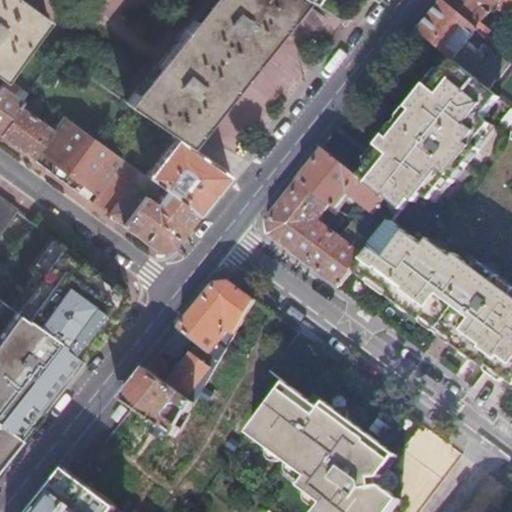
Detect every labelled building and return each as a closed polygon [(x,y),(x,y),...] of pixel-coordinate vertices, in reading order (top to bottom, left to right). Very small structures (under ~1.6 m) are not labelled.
[(0,0),(0,77),(2,79),(5,74),(6,75),(46,17),(22,0),(0,0)] [(204,0),(179,32),(124,101),(168,131),(186,144),(300,0),(204,0)] [(500,0),(441,0),(430,15),(417,31),(449,56),(450,57),(455,61),(467,70),(491,89),(511,60),(511,55),(509,53),(505,58),(495,51),(482,68),(459,51),(500,0)] [(502,97),(491,89),(467,70),(455,61),(432,90),(427,86),(418,97),(386,138),(379,147),(383,150),(362,177),(388,198),(403,210),(401,212),(404,215),(413,203),(416,205),(424,196),(432,201),(433,200),(436,202),(440,201),(493,134),(492,130),(490,128),(491,126),(484,120),(502,97)] [(5,82),(2,79),(0,81),(0,127),(17,103),(19,100),(11,94),(16,86),(7,79),(5,82)] [(251,124),(247,122),(257,98),(232,87),(210,137),(240,150),(251,124)] [(0,134),(11,143),(31,157),(51,128),(18,104),(17,103),(0,127),(0,134)] [(51,128),(31,157),(57,177),(88,199),(110,170),(112,169),(120,158),(61,115),(56,122),(51,128)] [(162,186),(196,211),(211,193),(227,172),(186,144),(168,131),(164,136),(170,140),(143,172),(162,186)] [(357,173),(324,147),(320,152),(298,180),(331,204),(334,207),(336,208),(348,192),(376,215),(388,198),(362,177),(358,174),(357,173)] [(142,174),(120,158),(112,169),(110,170),(88,199),(124,226),(154,248),(169,245),(196,211),(162,186),(143,172),(142,174)] [(331,204),(298,180),(292,187),(266,220),(267,227),(268,234),(341,288),(355,270),(367,254),(320,219),(331,204)] [(0,195),(0,233),(17,208),(0,195)] [(339,227),(347,216),(336,208),(334,207),(331,211),(335,214),(330,220),(339,227)] [(511,284),(486,265),(481,271),(459,255),(457,258),(431,239),(426,246),(394,221),(379,240),(367,254),(355,270),(372,283),(374,279),(391,292),(389,295),(427,324),(430,320),(461,344),(458,347),(495,374),(497,371),(511,381),(511,284)] [(41,261),(56,241),(50,236),(26,268),(38,277),(46,265),(41,261)] [(80,358),(127,301),(125,290),(96,269),(88,264),(56,241),(41,261),(46,265),(38,277),(26,292),(14,309),(15,310),(24,316),(24,315),(59,341),(59,342),(80,358)] [(374,279),(372,283),(389,295),(391,292),(374,279)] [(213,367),(216,370),(236,335),(257,301),(230,281),(223,281),(217,282),(211,289),(164,347),(177,358),(193,338),(204,347),(197,356),(213,367)] [(8,304),(14,309),(26,292),(20,288),(8,304)] [(0,420),(19,434),(54,390),(80,358),(59,342),(59,341),(24,315),(24,316),(15,310),(0,329),(0,420)] [(430,320),(427,324),(458,347),(461,344),(430,320)] [(157,356),(148,368),(196,404),(203,391),(198,387),(213,367),(197,356),(194,352),(172,379),(167,375),(170,370),(170,366),(157,356)] [(198,387),(203,391),(216,370),(213,367),(198,387)] [(135,384),(123,398),(139,409),(177,436),(181,429),(169,420),(168,415),(175,405),(180,405),(190,413),(196,404),(148,368),(135,384)] [(288,384),(271,371),(255,392),(271,404),(251,431),(252,432),(252,433),(309,476),(302,485),(325,502),(317,511),(391,511),(402,499),(394,493),(378,482),(389,467),(398,456),(314,394),(309,400),(288,384)] [(0,457),(19,434),(0,420),(0,457)] [(389,467),(378,482),(394,493),(401,483),(399,474),(389,467)] [(66,469),(31,511),(123,511),(82,481),(66,469)]
